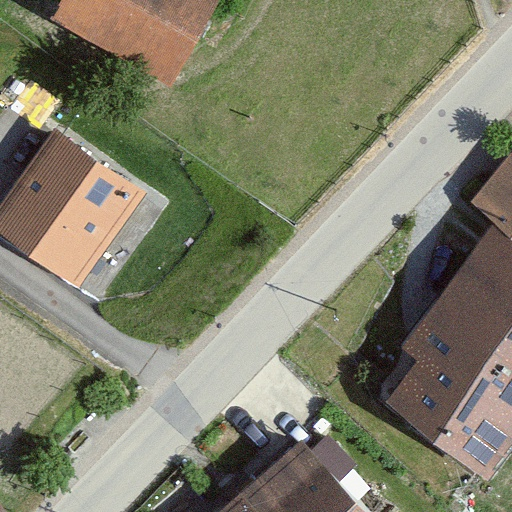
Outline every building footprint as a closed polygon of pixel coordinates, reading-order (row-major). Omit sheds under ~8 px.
[(217,0),(64,0),(56,15),(174,79),(217,0)] [(146,190),(61,130),(0,217),(0,221),(84,279),(146,190)] [(511,155),(473,204),(495,221),(491,227),(374,398),(481,472),(511,427),(511,155)] [(379,511),(306,438),(249,494),(240,485),(211,511),(379,511)] [(0,511),(9,511),(0,500),(0,511)]
